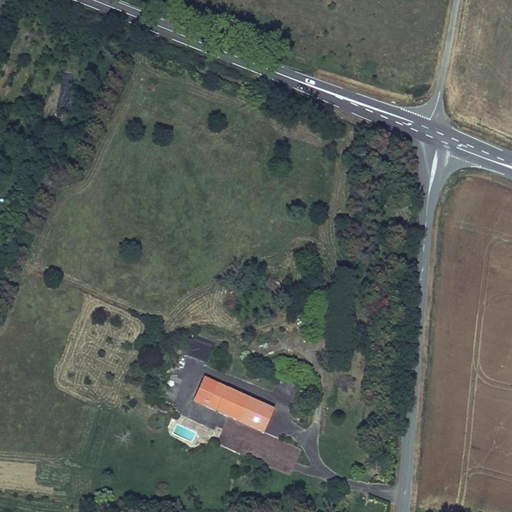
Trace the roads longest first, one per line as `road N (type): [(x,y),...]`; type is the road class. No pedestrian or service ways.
road 1 (tertiary): [(441,137),(427,198),(405,511)]
road 2 (primary): [(424,131),(90,0)]
road 3 (unclassified): [(424,131),(442,87),(458,0)]
